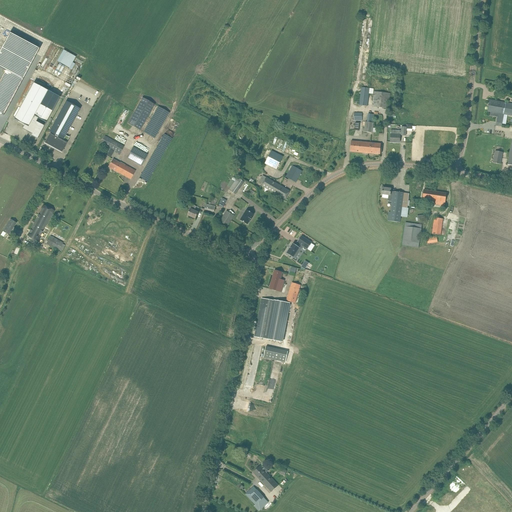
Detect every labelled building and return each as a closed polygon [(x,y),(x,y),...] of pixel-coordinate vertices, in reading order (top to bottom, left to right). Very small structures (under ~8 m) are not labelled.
[(9,33),(8,36),(1,48),(0,49),(0,67),(5,70),(0,79),(0,112),(2,114),(4,115),(39,49),(9,33)] [(61,49),(55,62),(71,69),(74,63),(72,62),(75,56),(61,49)] [(60,75),(64,66),(58,63),(54,72),(60,75)] [(60,97),(33,83),(14,119),(24,125),(22,129),(38,137),(44,126),(36,122),(38,118),(46,123),(60,97)] [(360,105),(367,106),(370,88),(362,87),(360,105)] [(372,107),(388,109),(390,93),(374,91),(372,107)] [(142,97),(128,123),(140,130),(155,105),(142,97)] [(487,111),(494,112),(493,116),(497,117),(496,126),(502,127),(504,114),(511,115),(511,104),(489,100),(487,111)] [(80,108),(66,101),(49,132),(50,133),(46,141),(54,146),(56,146),(56,147),(62,150),(69,137),(65,135),(80,108)] [(154,138),(169,112),(158,106),(143,132),(154,138)] [(354,121),(362,121),(362,113),(354,112),(354,121)] [(368,114),(367,122),(365,121),(364,132),(372,133),(374,115),(368,114)] [(391,130),(390,142),(399,142),(400,135),(406,135),(406,127),(402,127),(401,130),(391,130)] [(140,178),(147,182),(164,153),(172,138),(164,134),(156,148),(140,178)] [(124,146),(105,135),(101,143),(110,149),(107,155),(110,157),(114,150),(116,152),(116,153),(119,155),(124,146)] [(381,144),(351,141),(350,151),(380,154),(381,144)] [(139,164),(141,165),(142,166),(148,154),(133,146),(127,157),(139,164)] [(270,150),(264,163),(276,169),(282,156),(270,150)] [(495,151),(493,163),(500,164),(503,152),(495,151)] [(113,159),(111,163),(108,167),(131,179),(136,170),(120,162),(120,163),(113,159)] [(286,177),(291,180),(295,182),(302,171),(292,166),(286,177)] [(227,186),(230,188),(229,190),(235,194),(244,182),(238,177),(236,179),(233,177),(227,186)] [(262,186),(281,197),(285,199),(290,191),(266,177),(262,186)] [(388,221),(400,223),(401,216),(407,217),(409,208),(407,208),(409,193),(393,191),(393,192),(391,191),(391,189),(388,188),(388,187),(382,187),(381,192),(382,192),(382,194),(389,195),(389,202),(392,202),(390,213),(389,213),(388,221)] [(424,190),(423,195),(422,198),(435,200),(435,204),(445,205),(447,193),(424,190)] [(192,205),(190,211),(188,215),(195,218),(198,212),(195,211),(196,206),(192,205)] [(54,211),(43,206),(28,236),(37,240),(39,236),(40,236),(49,220),(54,211)] [(247,210),(240,220),(247,224),(250,220),(250,221),(252,218),(252,217),(254,214),(247,210)] [(220,221),(228,226),(234,216),(226,211),(220,221)] [(434,218),(432,234),(441,235),(443,219),(434,218)] [(10,219),(3,231),(9,235),(17,223),(10,219)] [(402,245),(419,248),(422,225),(405,222),(402,245)] [(303,246),(307,249),(312,242),(301,235),(297,242),(298,242),(303,246)] [(46,244),(51,246),(58,251),(63,242),(51,236),(46,244)] [(295,259),(303,246),(298,242),(296,245),(293,243),(286,253),(295,259)] [(269,288),(274,290),(280,292),(284,280),(280,279),(282,272),(274,270),(269,288)] [(292,283),(286,300),(294,303),(300,285),(292,283)] [(282,342),(290,302),(275,300),(262,298),(254,337),(268,339),(267,339),(282,342)] [(266,347),(263,357),(286,362),(288,352),(266,347)] [(260,466),(253,473),(271,492),(278,485),(266,473),(269,471),(265,467),(263,469),(260,466)] [(511,511),(511,508),(480,479),(448,511),(511,511)] [(249,491),(246,494),(260,510),(264,506),(268,502),(257,490),(252,494),(249,491)]
